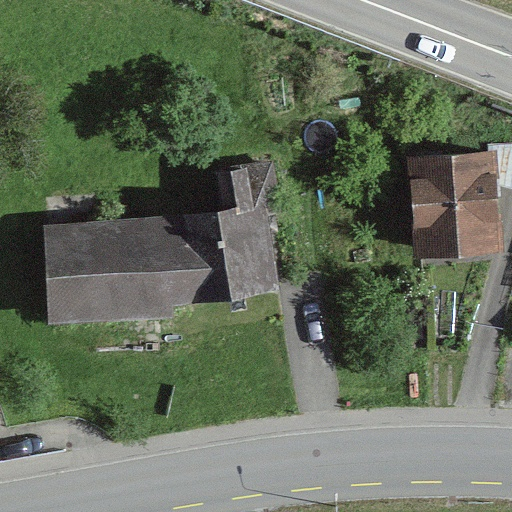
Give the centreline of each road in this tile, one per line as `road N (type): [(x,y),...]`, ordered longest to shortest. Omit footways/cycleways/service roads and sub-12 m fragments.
road 1 (secondary): [(31,511),(356,467),(511,467)]
road 2 (trunk): [(353,0),(511,60)]
